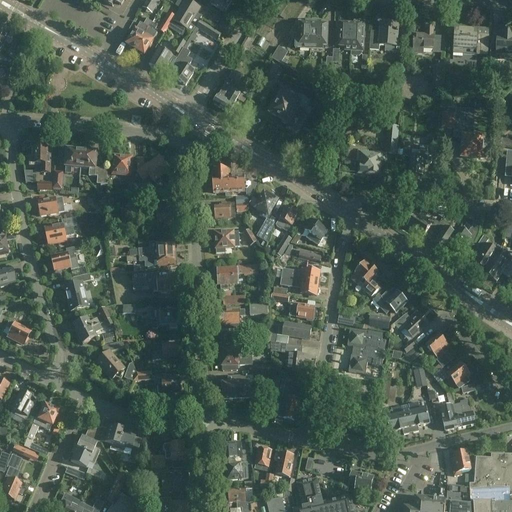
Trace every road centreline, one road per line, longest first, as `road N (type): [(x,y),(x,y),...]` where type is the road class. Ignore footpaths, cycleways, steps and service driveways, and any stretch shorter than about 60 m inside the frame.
road 1 (residential): [(205,425),(187,145),(7,122)]
road 2 (residential): [(54,383),(57,351),(31,270),(7,122)]
road 3 (residential): [(309,442),(354,215)]
road 4 (secondary): [(191,117),(0,0)]
road 5 (secondary): [(354,215),(191,117)]
road 6 (residential): [(354,215),(379,197),(511,209)]
road 7 (residential): [(191,117),(255,0)]
road 8 (residential): [(205,425),(152,423),(83,397)]
road 9 (residential): [(33,511),(83,397)]
road 10 (secondary): [(456,285),(354,215)]
